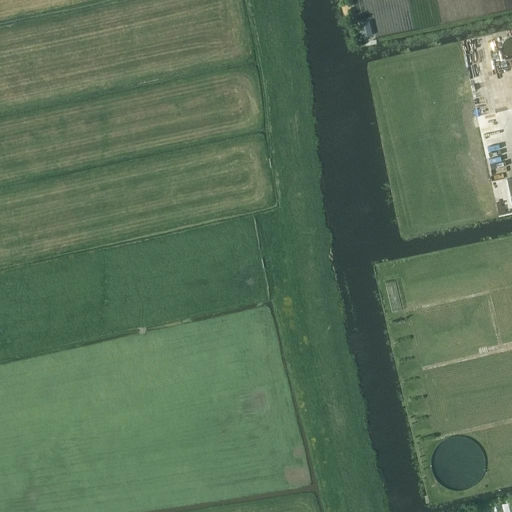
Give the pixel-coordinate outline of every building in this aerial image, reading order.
[(370,21),(359,23),(359,24),(362,37),(372,35),(370,21)] [(511,37),(509,37),(505,39),(503,43),(502,47),(502,51),(505,54),(508,56),(511,56),(511,37)] [(403,309),(395,280),(385,283),(392,312),(403,309)] [(453,436),(447,438),(441,441),(437,446),(433,451),(431,458),(431,464),(432,470),(434,477),(438,482),(443,486),(448,489),(455,491),(461,491),(468,490),(474,487),(479,483),(483,478),(485,472),(487,466),(487,459),(485,453),(482,447),(477,442),(472,438),(466,436),(460,435),(453,436)] [(511,511),(511,501),(477,510),(477,511),(511,511)]
